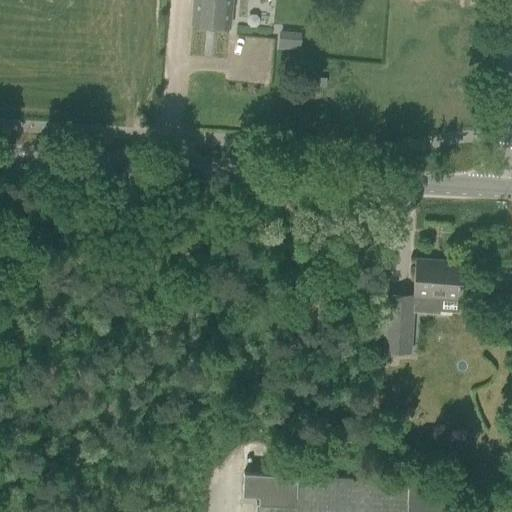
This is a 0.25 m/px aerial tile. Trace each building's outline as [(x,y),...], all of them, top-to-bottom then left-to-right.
[(193,0),(191,25),(229,29),(231,0),(193,0)] [(276,51),(301,51),(301,32),(276,32),(276,51)] [(313,78),(313,86),(325,87),(325,79),(313,78)] [(419,311),(438,313),(439,296),(460,298),(463,262),(415,259),(411,307),(420,308),(419,311)] [(384,311),(381,352),(409,354),(413,313),(384,311)] [(254,511),(453,511),(455,484),(243,472),(242,495),(258,496),(258,502),(255,502),(254,511)]
